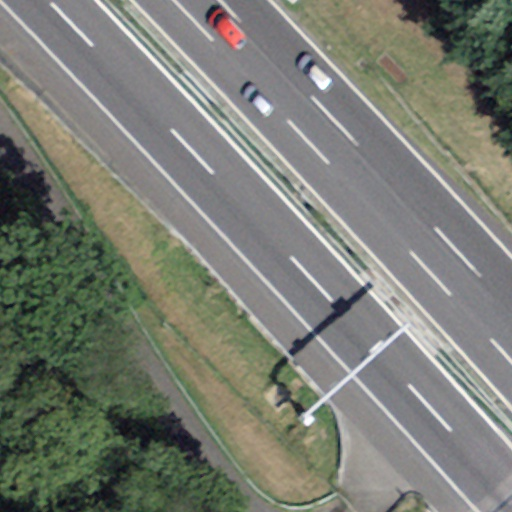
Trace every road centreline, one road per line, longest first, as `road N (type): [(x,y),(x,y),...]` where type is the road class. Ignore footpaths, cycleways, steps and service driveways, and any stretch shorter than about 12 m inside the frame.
road 1 (motorway): [(41,0),(511,505)]
road 2 (motorway): [(511,360),(172,0)]
road 3 (unclassified): [(0,152),(183,431),(249,511)]
